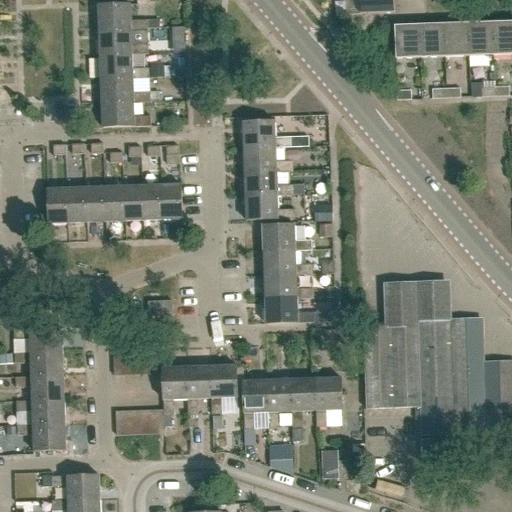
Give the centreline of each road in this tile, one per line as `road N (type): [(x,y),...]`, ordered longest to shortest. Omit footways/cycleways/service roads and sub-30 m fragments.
road 1 (tertiary): [(511,282),(270,0)]
road 2 (residential): [(103,291),(16,264),(11,133),(69,131)]
road 3 (residential): [(332,511),(208,471),(138,474)]
road 4 (residential): [(108,462),(103,291)]
road 5 (residential): [(6,511),(10,465),(108,462)]
road 6 (residential): [(209,255),(211,135)]
